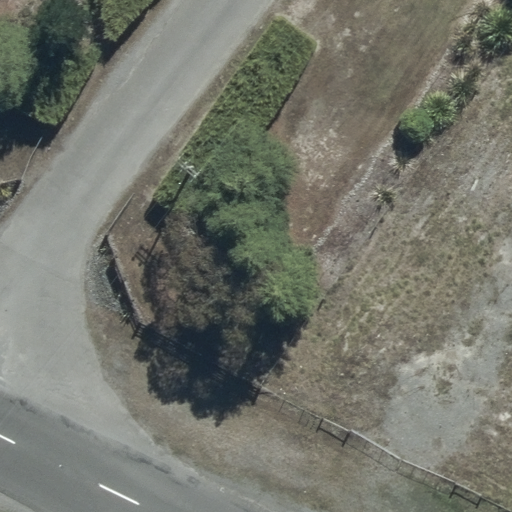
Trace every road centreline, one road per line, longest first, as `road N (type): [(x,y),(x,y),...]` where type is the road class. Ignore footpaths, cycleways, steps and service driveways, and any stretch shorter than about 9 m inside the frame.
road 1 (track): [(511,261),(371,511)]
road 2 (tertiary): [(149,511),(0,439)]
